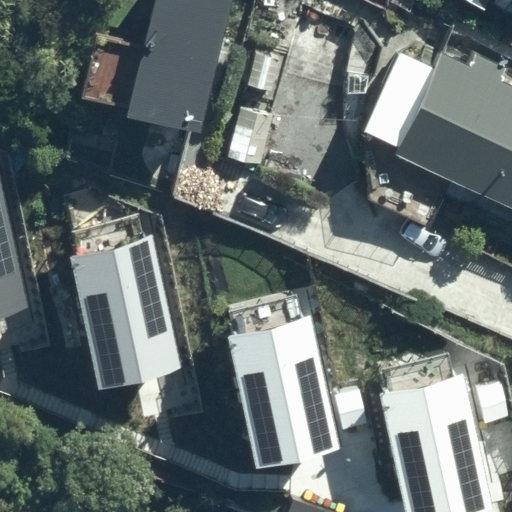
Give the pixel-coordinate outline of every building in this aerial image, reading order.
[(89,7),(73,69),(159,95),(158,101),(190,110),(207,48),(216,51),(224,22),(215,20),(219,5),(225,6),(227,0),(134,0),(130,17),(89,7)] [(424,214),(450,163),(511,193),(511,71),(491,61),(495,53),(468,40),(464,47),(432,32),(425,46),(390,28),(353,103),(356,180),(424,214)] [(271,104),(237,94),(222,145),(256,155),(271,104)] [(320,303),(344,312),(337,333),(377,346),(392,302),(356,291),(304,263),(290,287),(319,305),(320,303)] [(472,511),(475,500),(497,505),(503,477),(481,472),(489,435),(365,409),(367,400),(351,397),(349,406),(324,401),(317,435),(334,438),(321,502),(368,511),(472,511)]
